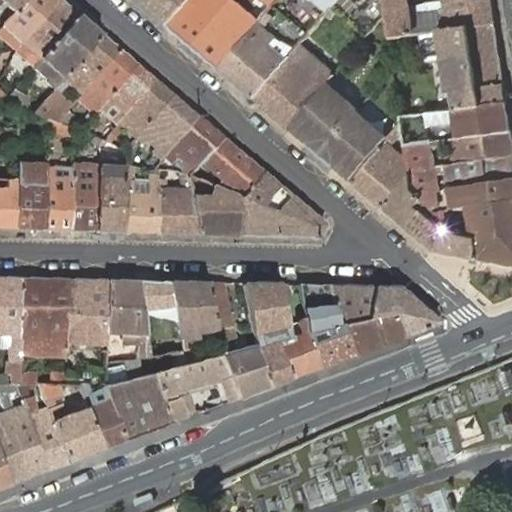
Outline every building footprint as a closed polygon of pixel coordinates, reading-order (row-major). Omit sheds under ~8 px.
[(0,0),(0,1),(13,12),(23,0),(0,0)] [(17,48),(21,42),(57,0),(23,0),(13,12),(0,27),(0,37),(15,50),(17,48)] [(40,59),(77,15),(59,0),(57,0),(21,42),(17,48),(35,64),(40,59)] [(136,0),(167,26),(190,0),(136,0)] [(279,0),(190,0),(167,26),(219,70),(258,24),(279,0)] [(313,0),(329,12),(340,0),(313,0)] [(408,0),(384,0),(386,14),(390,38),(413,34),(420,34),(427,32),(429,32),(443,30),(443,31),(494,24),(490,0),(444,0),(446,11),(437,12),(437,14),(411,19),(408,0)] [(100,34),(77,15),(40,59),(35,64),(34,66),(56,86),(63,77),(100,34)] [(258,24),(219,70),(254,99),(287,61),(269,46),(276,39),(258,24)] [(440,106),(440,112),(506,103),(499,54),(494,24),(443,31),(443,30),(429,32),(427,32),(420,34),(424,62),(443,60),(448,93),(453,93),(454,104),(440,106)] [(81,94),(81,93),(119,50),(100,34),(63,77),(56,86),(54,88),(47,95),(32,113),(44,118),(56,122),(65,111),(69,107),(71,104),(58,93),(67,83),(81,94)] [(300,46),(254,99),(287,128),(333,75),(342,65),(336,60),(327,70),(300,46)] [(99,107),(106,99),(137,66),(119,50),(81,93),(81,94),(76,99),(93,114),(95,112),(99,107)] [(125,115),(154,80),(137,66),(106,99),(99,107),(118,123),(125,115)] [(134,138),(171,95),(154,80),(125,115),(118,123),(102,140),(105,142),(108,143),(121,127),(134,138)] [(327,82),(287,128),(319,155),(350,119),(357,111),(359,109),(327,82)] [(166,152),(196,116),(171,95),(134,138),(142,145),(149,137),(156,143),(150,151),(159,160),(162,156),(166,152)] [(440,112),(432,114),(433,128),(458,124),(459,139),(511,132),(506,103),(440,112)] [(399,105),(401,118),(412,116),(399,105)] [(65,111),(70,116),(74,111),(69,107),(65,111)] [(56,122),(63,125),(70,116),(65,111),(56,122)] [(350,119),(319,155),(351,183),(387,141),(386,140),(388,138),(357,111),(350,119)] [(199,162),(221,137),(196,116),(166,152),(162,156),(178,170),(177,172),(187,175),(199,162)] [(71,137),(71,128),(63,125),(56,122),(44,118),(43,129),(71,137)] [(401,123),(389,137),(388,138),(386,140),(387,141),(351,183),(381,208),(409,176),(408,171),(405,151),(395,142),(403,133),(401,123)] [(511,140),(511,132),(459,139),(404,146),(405,151),(408,171),(434,167),(431,148),(460,144),(463,163),(511,155),(511,140)] [(241,197),(262,172),(221,137),(199,162),(222,178),(214,185),(241,197)] [(511,180),(511,155),(463,163),(444,166),(446,179),(465,176),(467,186),(511,180)] [(71,164),(70,169),(69,230),(94,231),(97,166),(97,165),(71,164)] [(31,165),(16,166),(15,180),(14,229),(41,229),(43,169),(35,168),(31,165)] [(156,232),(157,187),(156,174),(148,174),(147,182),(130,181),(130,166),(123,165),(124,167),(120,231),(156,232)] [(120,231),(124,167),(104,167),(97,166),(94,231),(120,231)] [(408,171),(409,176),(411,191),(415,195),(438,191),(434,167),(408,171)] [(70,169),(43,169),(41,229),(69,230),(70,169)] [(156,232),(196,232),(190,195),(187,175),(177,172),(180,188),(157,187),(156,232)] [(241,197),(238,233),(319,235),(323,224),(262,172),(241,197)] [(409,176),(381,208),(415,237),(430,220),(415,207),(413,208),(409,205),(416,196),(415,195),(411,191),(409,176)] [(0,228),(14,229),(15,180),(5,179),(5,190),(0,189),(0,228)] [(450,189),(454,210),(470,208),(511,200),(511,180),(467,186),(450,189)] [(190,195),(196,232),(238,233),(241,197),(214,185),(212,184),(206,195),(190,195)] [(438,191),(415,195),(416,196),(429,208),(440,206),(438,191)] [(511,200),(470,208),(474,239),(475,240),(478,260),(511,266),(511,200)] [(430,220),(415,237),(433,252),(478,260),(475,240),(474,239),(458,237),(435,214),(430,220)] [(20,352),(21,279),(0,278),(0,336),(6,336),(6,348),(6,361),(11,361),(11,372),(19,373),(20,355),(20,352)] [(65,341),(66,280),(21,279),(20,352),(65,354),(65,351),(65,341)] [(106,281),(66,280),(65,341),(104,342),(104,341),(104,332),(106,281)] [(136,343),(136,359),(137,358),(149,357),(136,281),(106,281),(104,332),(122,332),(122,342),(136,343)] [(169,282),(180,338),(182,351),(196,349),(218,345),(206,283),(169,282)] [(218,345),(220,355),(238,398),(270,386),(255,346),(232,352),(228,339),(232,338),(222,284),(206,283),(218,345)] [(255,346),(270,386),(288,379),(275,342),(288,338),(284,315),(277,285),(241,284),(255,346)] [(286,285),(277,285),(284,315),(292,314),(286,285)] [(305,328),(318,368),(351,356),(340,325),(340,324),(337,326),(327,286),(297,285),(303,320),(305,328)] [(374,287),(327,286),(337,326),(340,324),(340,325),(366,319),(374,287)] [(397,287),(374,287),(366,319),(394,311),(404,335),(436,323),(436,321),(397,287)] [(340,325),(351,356),(404,335),(394,311),(366,319),(340,325)] [(275,342),(288,379),(318,368),(305,328),(303,320),(298,320),(295,324),(298,336),(288,338),(275,342)] [(152,373),(172,423),(194,415),(192,406),(184,408),(179,391),(187,389),(217,382),(222,395),(225,403),(238,398),(220,355),(152,373)] [(132,360),(103,363),(103,373),(102,386),(103,386),(109,400),(125,440),(140,434),(156,429),(172,423),(152,373),(140,376),(137,358),(136,359),(132,360)] [(500,370),(392,404),(397,419),(406,417),(422,468),(472,452),(460,413),(498,401),(495,392),(506,388),(500,370)] [(19,384),(19,374),(19,373),(11,372),(10,384),(14,383),(19,384)] [(19,384),(35,384),(35,374),(19,374),(19,384)] [(64,385),(64,379),(65,375),(48,375),(48,385),(57,385),(64,385)] [(0,403),(4,412),(11,410),(4,392),(16,388),(14,383),(10,384),(0,383),(0,403)] [(57,385),(48,385),(37,385),(44,402),(54,398),(59,397),(57,385)] [(192,406),(187,389),(179,391),(184,408),(192,406)] [(54,398),(44,402),(45,403),(51,401),(54,409),(62,406),(67,416),(86,409),(81,395),(61,400),(59,397),(54,398)] [(23,405),(48,469),(68,462),(46,407),(35,412),(29,397),(21,400),(23,405)] [(125,440),(109,400),(86,409),(102,449),(125,440)] [(102,449),(86,409),(67,416),(62,406),(54,409),(51,401),(45,403),(46,407),(68,462),(102,449)] [(4,412),(28,477),(48,469),(23,405),(11,410),(4,412)] [(0,460),(8,484),(28,477),(4,412),(0,413),(0,460)] [(0,487),(8,484),(0,460),(0,487)] [(151,492),(133,499),(135,506),(154,499),(151,492)]
